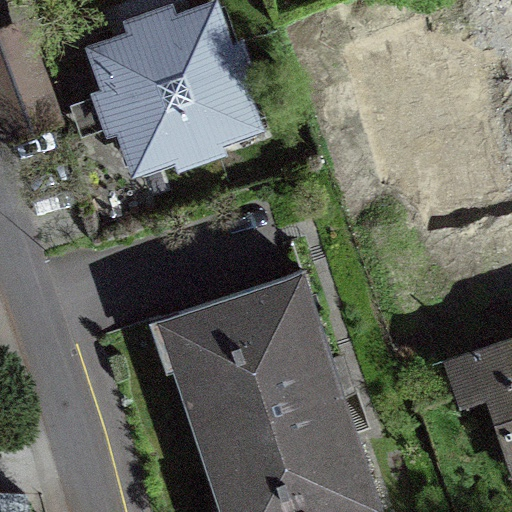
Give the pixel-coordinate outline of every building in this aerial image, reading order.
[(169,3),(131,17),(136,31),(98,45),(113,85),(99,90),(111,123),(125,118),(139,158),(177,144),(182,158),(220,145),(215,131),(252,117),(238,77),(252,72),(240,39),(226,44),(211,4),(174,17),(169,3)] [(454,46),(384,71),(425,188),(496,163),(454,46)] [(27,52),(0,61),(0,97),(11,128),(49,114),(27,52)] [(361,511),(380,506),(303,268),(160,315),(224,511),(361,511)] [(511,341),(451,362),(462,394),(488,385),(511,456),(511,341)] [(0,511),(30,511),(25,492),(0,490),(0,511)]
